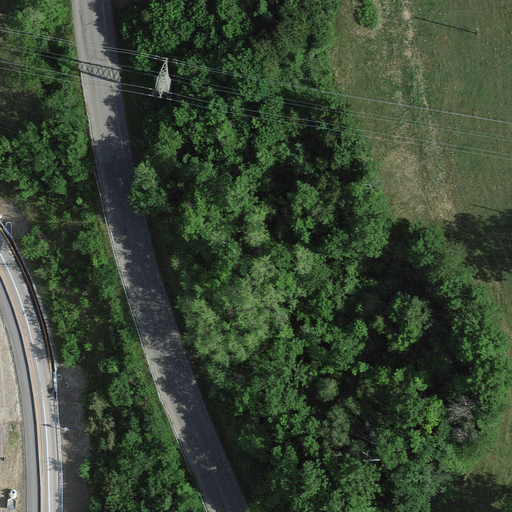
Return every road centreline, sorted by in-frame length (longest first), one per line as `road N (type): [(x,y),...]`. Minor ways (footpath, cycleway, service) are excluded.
road 1 (tertiary): [(91,0),(125,241),(222,511)]
road 2 (motorway): [(38,511),(29,380),(0,275)]
